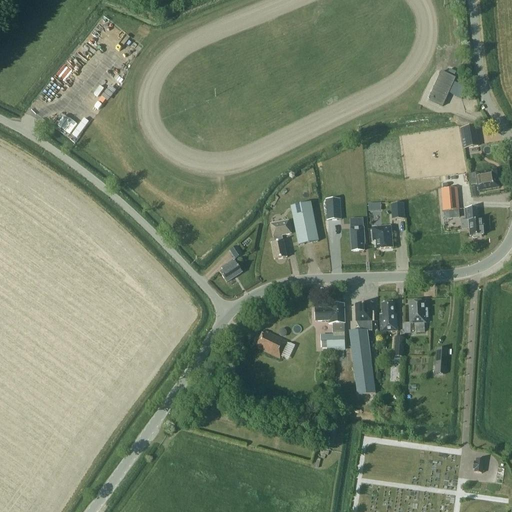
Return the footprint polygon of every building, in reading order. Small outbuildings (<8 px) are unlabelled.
[(451,87),(453,82),(455,79),(441,73),(429,100),(443,106),(449,93),(451,87)] [(451,87),(449,93),(462,99),(467,88),(453,82),(451,87)] [(476,127),(461,129),(464,150),(479,147),(476,127)] [(499,188),(496,170),(485,172),(469,175),(471,186),(478,185),(479,192),(488,190),(499,188)] [(457,189),(441,190),(443,204),(443,212),(458,211),(459,210),(457,189)] [(336,201),(324,201),(325,221),(337,221),(336,201)] [(310,204),(291,207),(299,246),(318,242),(310,204)] [(392,220),(405,219),(404,204),(391,204),(392,220)] [(483,236),(482,226),(484,226),(483,222),(482,222),(482,220),(478,220),(477,208),(466,209),(467,221),(461,222),(462,230),(469,229),(470,237),(483,236)] [(291,234),(288,222),(271,225),(273,238),(274,238),(275,244),(271,245),(275,261),(287,258),(283,242),(282,236),(291,234)] [(393,249),(391,227),(372,228),(373,242),(376,242),(377,250),(393,249)] [(365,244),(364,228),(350,229),(352,252),(364,252),(364,245),(365,244)] [(229,251),(235,260),(242,255),(236,246),(229,251)] [(235,263),(233,260),(221,268),(223,271),(220,273),(226,283),(242,273),(235,263)] [(425,310),(425,303),(409,303),(410,325),(415,324),(416,333),(424,332),(424,324),(426,324),(425,319),(427,318),(427,310),(425,310)] [(395,315),(394,304),(382,304),(382,315),(380,315),(381,332),(397,332),(397,315),(395,315)] [(321,335),(321,350),(327,350),(327,349),(345,348),(344,338),(345,338),(344,320),(344,305),(330,306),(330,309),(315,310),(315,322),(329,321),(329,325),(332,325),(333,335),(321,335)] [(371,313),(371,305),(355,305),(356,323),(360,331),(349,332),(357,396),(375,394),(367,332),(372,332),(372,322),(374,322),(373,313),(371,313)] [(256,348),(280,360),(287,343),(264,331),(256,348)] [(394,358),(403,358),(404,338),(395,338),(394,358)] [(437,349),(435,376),(447,376),(448,350),(437,349)] [(323,448),(330,448),(331,437),(323,437),(323,448)] [(329,460),(330,449),(319,448),(318,458),(329,460)] [(474,473),(482,474),(483,461),(476,460),(476,463),(474,463),(473,470),(475,470),(474,473)]
